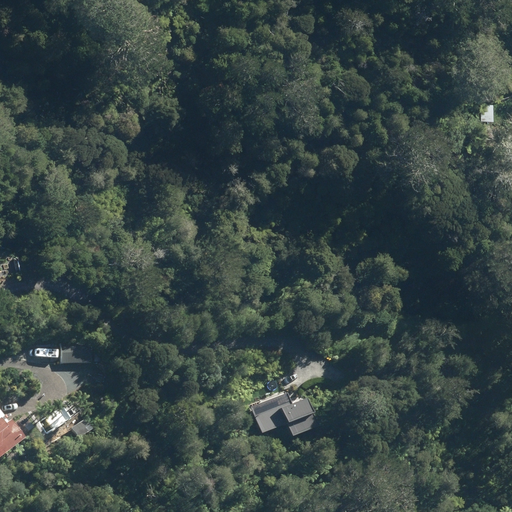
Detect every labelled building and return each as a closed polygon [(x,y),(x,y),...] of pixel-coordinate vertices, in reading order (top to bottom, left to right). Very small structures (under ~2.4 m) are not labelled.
[(490,104),(474,103),(473,122),(488,123),(490,104)] [(3,257),(3,255),(0,255),(0,271),(6,270),(15,268),(12,255),(3,257)] [(57,345),(58,366),(88,365),(87,344),(57,345)] [(55,349),(27,349),(27,362),(55,362),(55,349)] [(287,394),(253,406),(263,433),(290,423),(295,436),(320,427),(313,413),(307,399),(292,404),(287,394)] [(0,449),(16,437),(3,420),(0,422),(0,449)]
